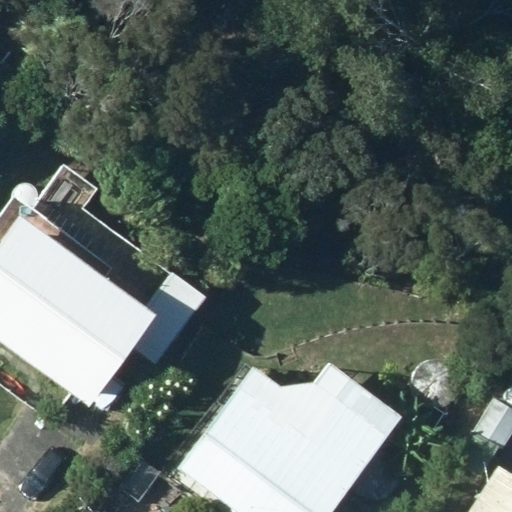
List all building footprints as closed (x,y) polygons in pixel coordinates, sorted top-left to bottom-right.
[(345,46),(312,21),(290,47),(323,73),(345,46)] [(0,344),(87,406),(145,325),(172,345),(206,297),(170,272),(144,307),(103,278),(111,266),(11,195),(0,209),(0,344)] [(409,393),(415,399),(422,402),(430,403),(438,402),(445,397),(450,391),(452,383),(452,375),(449,367),(443,361),(436,357),(428,356),(421,358),(415,361),(410,366),(407,372),(406,378),(406,385),(409,393)] [(330,511),(400,416),(325,360),(309,382),(279,387),(249,364),(173,469),(228,509),(225,511),(330,511)] [(511,431),(511,409),(495,396),(471,428),(500,448),(511,431)] [(511,511),(511,473),(494,462),(464,511),(511,511)]
